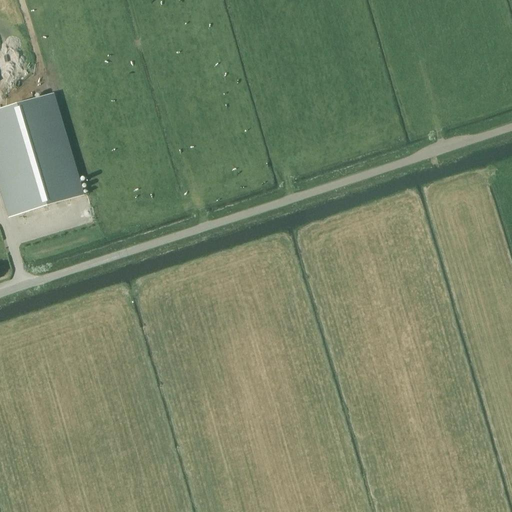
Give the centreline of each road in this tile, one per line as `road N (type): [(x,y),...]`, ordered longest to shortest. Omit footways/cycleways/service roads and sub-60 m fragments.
road 1 (unclassified): [(23,285),(511,127)]
road 2 (track): [(22,0),(40,66),(28,89),(0,104)]
